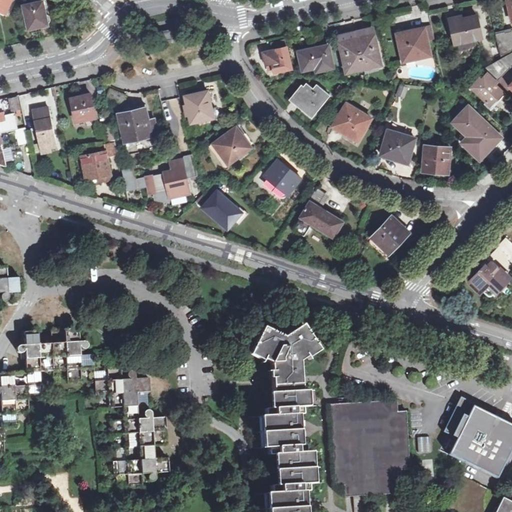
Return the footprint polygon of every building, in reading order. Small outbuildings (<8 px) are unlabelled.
[(11,0),(0,0),(0,10),(6,13),(11,0)] [(43,0),(25,0),(17,2),(24,29),(48,24),(51,20),(50,15),(46,13),(43,0)] [(462,15),(450,17),(456,44),(482,38),(478,14),(463,17),(462,15)] [(424,25),(392,32),(398,62),(403,61),(430,55),(427,40),(433,39),(430,27),(424,28),(424,25)] [(366,29),(347,34),(347,37),(340,39),(347,71),(381,64),(373,29),(366,31),(366,29)] [(511,29),(495,33),(501,57),(511,50),(511,29)] [(173,30),(160,33),(162,41),(175,39),(173,30)] [(272,43),(274,50),(286,48),(284,40),(272,43)] [(274,50),(264,52),(266,65),(268,64),(273,63),(274,70),(275,73),(292,69),(287,47),(286,48),(274,50)] [(313,49),(300,52),(304,71),(316,68),(317,72),(334,68),(329,48),(314,52),(313,49)] [(497,81),(511,65),(511,51),(483,69),(497,81)] [(505,91),(486,73),(481,78),(479,76),(469,87),(490,107),(505,91)] [(314,115),(330,96),(317,86),(314,90),(307,84),(304,88),(303,87),(295,97),(307,106),(306,109),(314,115)] [(399,85),(396,96),(404,98),(407,87),(399,85)] [(126,96),(111,89),(107,97),(123,104),(126,96)] [(90,91),(65,96),(71,122),(96,117),(90,91)] [(209,91),(184,96),(191,124),(215,118),(209,91)] [(10,114),(20,113),(19,96),(8,97),(10,114)] [(373,117),(346,102),(334,124),(352,134),(351,137),(359,141),(373,117)] [(145,104),(113,111),(121,142),(152,136),(145,104)] [(501,136),(469,106),(452,124),(463,135),(458,141),(476,159),(492,143),(493,144),(501,136)] [(49,109),(40,110),(43,120),(35,122),(40,146),(48,145),(51,148),(58,146),(53,126),(51,127),(50,124),(53,123),(49,109)] [(43,120),(40,110),(33,112),(35,122),(43,120)] [(7,122),(0,123),(0,134),(0,135),(18,131),(15,114),(6,117),(7,122)] [(105,141),(115,139),(112,124),(102,126),(105,141)] [(253,147),(237,126),(209,147),(225,168),(253,147)] [(408,160),(415,137),(389,129),(381,154),(391,157),(391,155),(408,160)] [(450,147),(426,145),(424,169),(448,171),(450,147)] [(107,151),(81,156),(86,180),(94,179),(98,178),(99,182),(113,180),(107,151)] [(198,176),(193,154),(185,156),(184,159),(179,170),(173,171),(147,177),(148,184),(150,193),(157,192),(158,198),(170,200),(170,197),(190,193),(187,178),(198,176)] [(170,162),(173,171),(179,170),(184,159),(170,162)] [(282,162),(279,159),(265,176),(289,194),(301,178),(286,166),(285,166),(282,163),(282,162)] [(133,167),(122,169),(126,188),(138,186),(136,179),(133,167)] [(136,179),(138,186),(148,184),(147,177),(136,179)] [(230,201),(213,185),(204,194),(196,202),(229,229),(244,213),(234,204),(237,204),(237,201),(230,201)] [(333,239),(344,222),(321,208),(329,196),(319,190),(316,195),(313,193),(299,216),(301,218),(294,229),(304,235),(310,225),(333,239)] [(409,234),(393,218),(374,237),(390,253),(409,234)] [(511,242),(508,238),(500,246),(511,257),(510,259),(511,261),(511,242)] [(500,246),(489,257),(500,268),(502,266),(508,272),(511,267),(511,261),(510,259),(511,257),(500,246)] [(509,277),(492,261),(488,266),(486,264),(470,281),(482,292),(484,290),(488,294),(489,294),(490,295),(491,295),(492,295),(493,295),(509,277)] [(0,293),(4,293),(4,294),(2,294),(2,295),(1,295),(0,296),(0,298),(1,300),(2,300),(2,301),(4,301),(5,301),(6,301),(7,299),(8,297),(8,293),(21,292),(20,278),(7,279),(6,266),(0,265),(0,293)] [(300,511),(300,507),(299,492),(307,491),(307,485),(324,484),(324,483),(306,484),(305,469),(323,468),(323,467),(305,468),(304,453),(322,452),(322,451),(304,452),(304,445),(297,446),(296,430),(295,415),(303,414),(302,408),(320,406),(320,404),(302,406),(302,393),(319,391),(319,389),(301,390),(300,381),(299,361),(305,357),(306,359),(307,359),(309,362),(311,361),(309,358),(313,355),(311,352),(318,348),(304,328),(298,331),(296,329),(284,337),(270,330),(268,333),(262,330),(250,353),(263,360),(261,363),(262,363),(264,360),(271,363),(271,371),(267,371),(267,372),(271,372),(272,382),(272,392),(273,408),(264,408),(265,416),(248,417),(249,418),(265,417),(266,432),(250,433),(250,434),(266,433),(267,447),(250,448),(250,450),(267,449),(267,456),(276,455),(277,469),(278,485),(270,485),(270,493),(254,494),(254,495),(271,494),(272,508),(255,509),(255,510),(272,509),(271,511),(300,511)] [(0,455),(4,455),(3,429),(16,428),(15,414),(29,413),(27,386),(40,385),(40,372),(67,371),(68,383),(82,382),(81,369),(95,368),(94,355),(80,356),(79,346),(80,346),(80,347),(80,348),(81,348),(81,349),(82,349),(83,349),(84,349),(86,349),(86,348),(87,347),(87,346),(87,345),(87,344),(87,343),(86,343),(85,342),(84,342),(83,342),(79,342),(78,329),(51,330),(52,344),(39,345),(38,331),(24,332),(25,345),(20,346),(17,347),(17,348),(17,350),(17,351),(18,352),(19,353),(22,353),(24,352),(24,351),(24,350),(25,349),(26,372),(0,374),(0,391),(0,392),(2,414),(0,414),(0,455)] [(109,381),(96,381),(96,395),(110,394),(111,408),(124,407),(125,420),(112,421),(112,434),(126,434),(128,461),(114,462),(115,475),(128,474),(129,488),(142,487),(141,474),(151,473),(151,474),(150,474),(149,474),(149,475),(148,475),(148,476),(148,477),(147,477),(147,478),(148,479),(148,480),(149,481),(150,481),(151,482),(152,482),(152,481),(153,481),(154,481),(154,480),(155,480),(155,479),(155,478),(155,477),(155,473),(168,472),(167,458),(154,459),(153,446),(167,445),(165,418),(151,418),(151,414),(151,413),(151,412),(150,411),(149,411),(148,411),(147,410),(146,411),(145,411),(144,413),(143,414),(143,415),(144,416),(144,417),(145,417),(146,418),(147,418),(147,419),(138,419),(137,406),(151,405),(149,378),(144,378),(135,379),(135,375),(135,374),(135,373),(134,372),(133,371),(132,371),(131,371),(130,371),(129,372),(128,372),(128,373),(127,374),(127,375),(128,376),(128,377),(129,378),(130,378),(130,379),(131,379),(122,380),(121,366),(108,367),(109,381)] [(394,494),(404,493),(402,470),(410,469),(407,411),(398,412),(397,401),(330,405),(336,486),(345,486),(346,497),(354,496),(394,494)] [(511,447),(511,426),(461,401),(445,432),(458,438),(449,454),(496,478),(511,447)] [(418,452),(429,452),(429,437),(418,437),(418,452)] [(116,457),(123,456),(122,447),(115,448),(116,457)] [(490,511),(500,494),(462,475),(443,511),(490,511)] [(511,511),(511,501),(503,498),(495,511),(511,511)]
